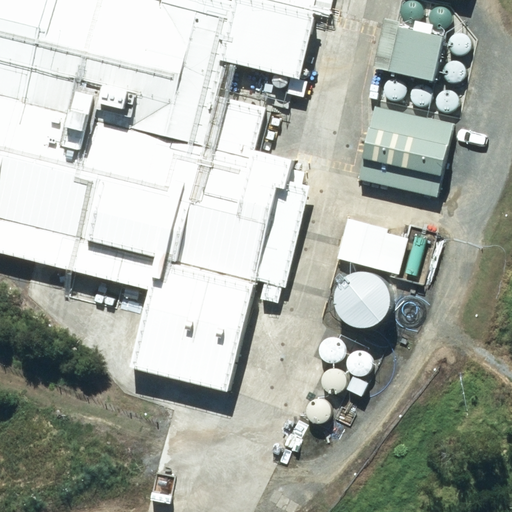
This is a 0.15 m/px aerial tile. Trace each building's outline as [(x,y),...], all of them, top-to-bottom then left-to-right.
[(105,360),(219,392),(332,0),(0,0),(0,222),(133,261),(105,360)] [(445,36),(401,28),(382,24),(374,71),(387,73),(437,82),(445,36)] [(438,112),(362,94),(345,163),(421,182),(438,112)] [(352,218),(343,257),(381,266),(390,228),(352,218)] [(337,304),(338,306),(341,316),(343,319),(344,321),(346,323),(348,324),(350,326),(352,327),(355,329),(357,330),(360,330),(362,331),(365,331),(367,331),(370,331),(373,331),(375,330),(378,330),(380,329),(383,327),(385,326),(387,324),(389,323),(391,321),(392,319),(394,316),(395,314),(396,312),(397,309),(397,307),(398,304),(398,301),(398,299),(397,296),(397,294),(396,291),(395,289),(394,286),(392,284),(391,282),(389,280),(387,278),(385,277),(383,275),(380,274),(378,273),(375,272),(373,272),(370,271),(368,271),(365,271),(362,272),(360,272),(357,273),(355,274),(352,275),(350,276),(348,278),(346,280),(344,282),(343,284),(341,286),(340,288),(339,291),(338,293),(338,296),(337,299),(337,301),(337,304)]
